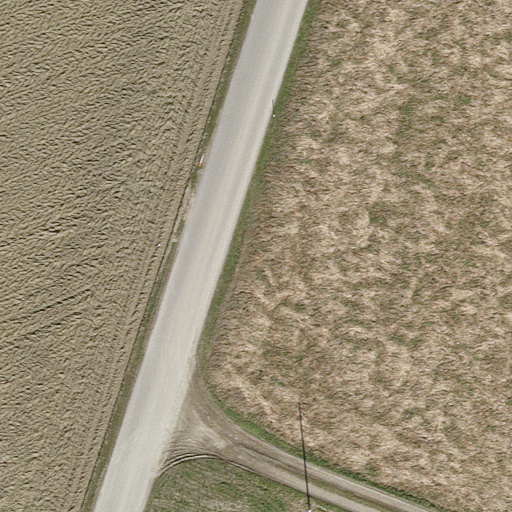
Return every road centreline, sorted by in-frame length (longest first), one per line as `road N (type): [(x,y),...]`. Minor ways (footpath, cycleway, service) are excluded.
road 1 (tertiary): [(302,0),(128,511)]
road 2 (track): [(161,433),(372,511)]
